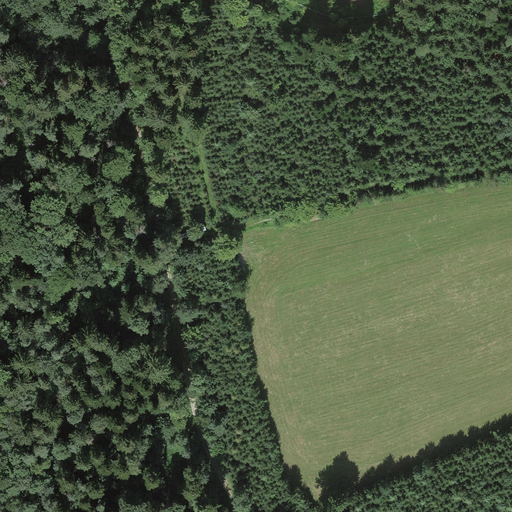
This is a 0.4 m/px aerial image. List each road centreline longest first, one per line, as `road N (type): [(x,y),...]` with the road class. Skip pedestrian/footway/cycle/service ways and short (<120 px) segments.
road 1 (track): [(246,511),(210,445),(110,0)]
road 2 (track): [(511,161),(362,187),(220,233)]
